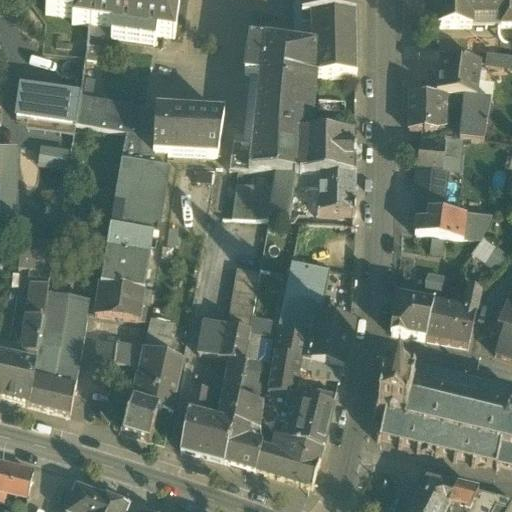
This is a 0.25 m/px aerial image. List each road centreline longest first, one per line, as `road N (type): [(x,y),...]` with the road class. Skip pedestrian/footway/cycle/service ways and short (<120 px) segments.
road 1 (unclassified): [(332,511),(381,245),(382,0)]
road 2 (secondary): [(0,440),(238,511)]
